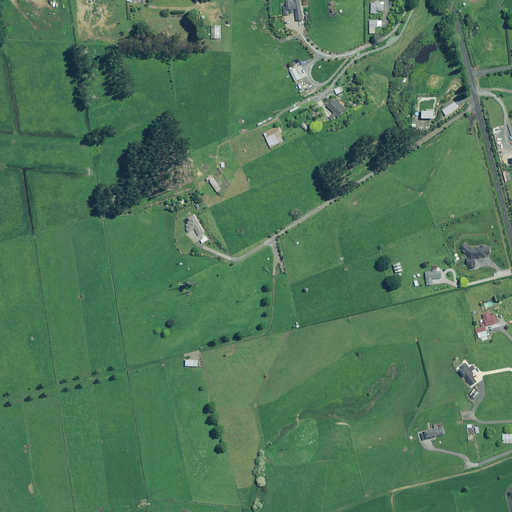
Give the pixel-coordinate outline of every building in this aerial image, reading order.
[(294,12),(294,11),(294,10),(296,10),(296,11),(300,10),(299,4),(299,2),(299,1),(299,0),(294,0),(295,1),(291,2),(290,0),(288,0),(286,0),(287,5),(282,6),(283,15),(289,15),(289,11),(290,11),(290,12),(294,12)] [(373,2),(373,3),(371,3),(371,13),(376,14),(376,11),(384,11),(384,2),(373,2)] [(221,25),(211,25),(211,39),(221,39),(221,25)] [(295,68),(293,69),(290,71),(295,82),(300,79),(295,68)] [(343,91),(340,86),(334,90),(337,94),(343,91)] [(335,101),(333,99),(327,106),(334,112),(329,117),(332,120),(336,116),(338,118),(348,106),(340,99),(339,101),(337,99),(335,101)] [(284,141),(280,133),(282,132),(280,126),(277,127),(264,134),(270,148),(284,141)] [(211,181),(210,181),(217,192),(221,189),(212,175),(206,179),(208,181),(209,180),(210,179),(211,181)] [(203,233),(193,215),(188,218),(190,221),(187,223),(188,224),(186,225),(187,228),(186,229),(188,233),(194,229),(198,236),(203,233)] [(490,247),(485,247),(485,245),(480,245),(480,247),(475,247),(475,248),(473,248),(471,246),(470,247),(466,242),(461,247),(463,250),(462,251),(465,254),(466,253),(468,256),(468,258),(467,258),(467,265),(468,265),(468,268),(475,268),(475,257),(477,257),(477,258),(481,258),(481,257),(487,257),(487,254),(490,254),(490,247)] [(402,271),(400,264),(394,265),(396,273),(402,271)] [(441,278),(440,268),(437,268),(437,269),(432,270),(432,271),(425,272),(426,285),(433,285),(432,279),(441,278)] [(487,336),(488,336),(485,326),(497,323),(495,314),(490,316),(489,312),(482,314),(484,319),(483,319),(480,320),(481,323),(480,323),(481,327),(475,328),(476,334),(478,333),(479,338),(480,338),(480,339),(481,339),(482,341),(488,339),(487,337),(487,336)] [(466,363),(460,367),(461,368),(459,370),(460,371),(464,377),(471,386),(477,382),(472,376),(474,374),(472,371),(475,369),(473,365),(469,368),(466,363)] [(479,393),(475,389),(470,395),(474,399),(479,393)] [(423,431),(424,433),(420,433),(422,441),(425,440),(445,435),(442,427),(438,428),(437,424),(433,425),(434,429),(423,431)] [(511,443),(511,434),(502,434),(502,443),(511,443)]
